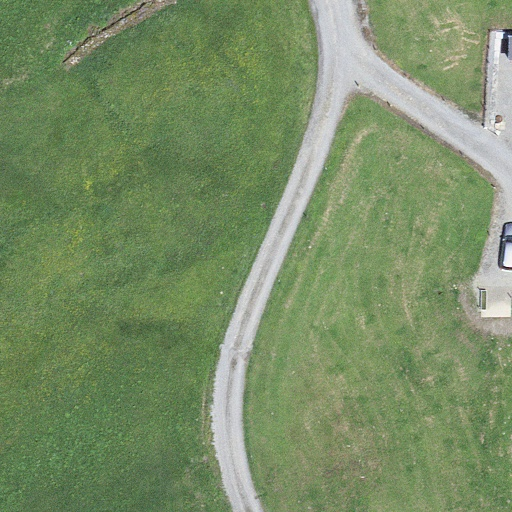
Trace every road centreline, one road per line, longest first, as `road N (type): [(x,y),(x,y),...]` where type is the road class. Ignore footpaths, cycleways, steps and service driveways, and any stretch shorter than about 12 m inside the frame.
road 1 (track): [(249,511),(234,435),(235,373),(314,162),(336,73),(334,0)]
road 2 (track): [(511,173),(379,88),(336,73)]
